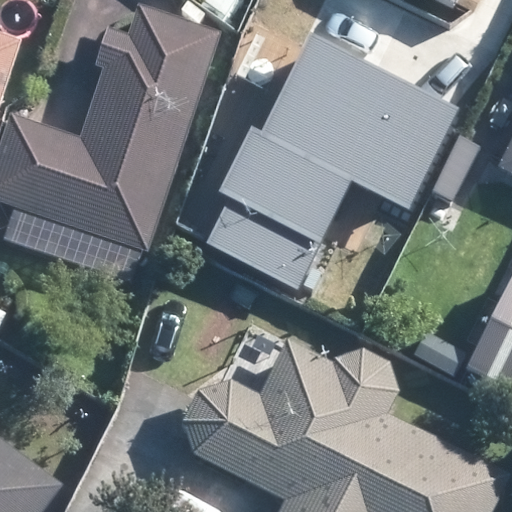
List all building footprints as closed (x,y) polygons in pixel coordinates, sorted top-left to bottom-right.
[(425,0),(449,12),(455,0),(425,0)] [(214,41),(163,26),(136,16),(128,43),(106,35),(93,75),(101,78),(80,145),(6,122),(0,140),(0,212),(12,217),(145,258),(214,41)] [(0,105),(19,48),(0,41),(0,105)] [(511,184),(511,46),(509,45),(475,113),(490,120),(505,91),(511,94),(511,139),(494,175),(511,184)] [(404,97),(367,170),(414,193),(450,120),(404,97)] [(182,352),(201,310),(175,298),(156,339),(182,352)] [(511,313),(510,313),(496,353),(511,358),(511,313)] [(493,511),(507,485),(385,423),(395,404),(386,376),(359,362),(330,372),(283,348),(255,403),(228,391),(197,401),(182,430),(193,461),(283,506),(279,511),(493,511)] [(0,511),(42,511),(58,490),(0,447),(0,511)]
